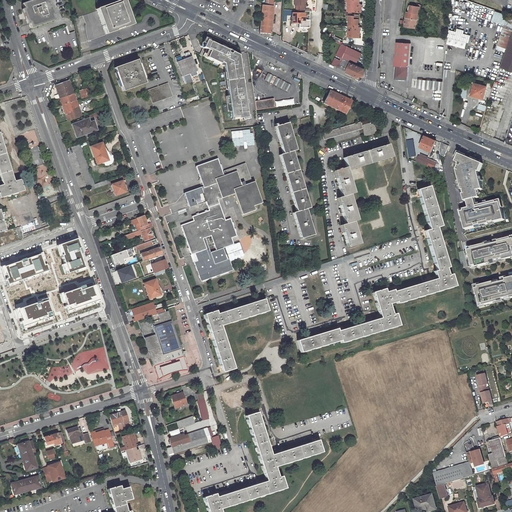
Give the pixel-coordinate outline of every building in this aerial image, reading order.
[(55,20),(48,0),(31,0),(22,3),(31,28),(55,20)] [(89,40),(131,25),(128,16),(127,17),(121,0),(98,8),(99,10),(84,15),(86,24),(86,28),(89,40)] [(295,0),(296,6),(295,11),(303,11),(303,9),(303,7),(305,7),(305,0),(295,0)] [(348,0),(348,11),(359,12),(359,0),(348,0)] [(272,3),(266,2),(266,3),(264,3),(264,2),(261,1),(260,5),(262,5),(259,33),(270,34),(272,3)] [(408,6),(406,18),(406,21),(402,21),(402,26),(415,28),(419,7),(408,6)] [(504,47),(507,48),(511,32),(511,16),(495,10),(492,20),(504,24),(497,45),(504,47)] [(304,20),(304,14),(294,13),(294,12),(291,12),(291,23),(299,23),(298,28),(308,28),(309,20),(304,20)] [(358,26),(359,15),(353,14),(353,16),(349,16),(348,26),(358,26)] [(53,30),(49,31),(57,54),(79,46),(76,31),(71,33),(68,26),(53,32),(53,30)] [(347,37),(357,37),(358,26),(348,26),(347,37)] [(468,42),(470,35),(463,33),(464,30),(457,28),(456,31),(449,29),(447,37),(448,37),(466,42),(468,42)] [(511,32),(500,66),(511,70),(511,32)] [(465,48),(466,42),(448,37),(447,43),(465,48)] [(410,43),(395,41),(394,56),(391,78),(405,80),(410,43)] [(221,48),(207,42),(203,50),(200,56),(207,59),(221,65),(222,64),(224,65),(225,67),(225,74),(227,73),(229,90),(228,90),(229,97),(231,112),(232,121),(240,120),(247,119),(246,103),(245,102),(243,103),(243,98),(245,98),(244,89),(241,69),(239,69),(238,65),(240,65),(239,56),(236,54),(232,53),(221,48)] [(352,60),(357,62),(360,52),(345,47),(342,58),(351,61),(352,60)] [(191,59),(178,64),(183,79),(197,74),(191,59)] [(345,65),(340,64),(340,68),(357,76),(364,74),(364,69),(346,61),(345,65)] [(118,74),(123,87),(121,88),(123,93),(125,92),(145,85),(137,62),(116,69),(115,69),(116,74),(118,74)] [(262,71),(259,78),(264,81),(268,74),(262,71)] [(269,84),(273,77),(268,74),(264,81),(269,84)] [(276,78),(272,85),(277,88),(281,81),(276,78)] [(74,93),(69,81),(56,86),(59,94),(55,95),(56,99),(60,98),(74,93)] [(281,81),(277,88),(283,91),(286,84),(281,81)] [(472,95),(484,99),(488,87),(476,83),(472,95)] [(288,94),(292,87),(286,84),(283,91),(288,94)] [(168,86),(148,93),(152,105),(172,98),(168,86)] [(87,89),(80,91),(83,99),(89,96),(87,89)] [(324,104),(345,114),(351,102),(330,92),(324,104)] [(76,101),(74,93),(60,98),(63,106),(76,101)] [(256,111),(274,109),(273,100),(255,102),(256,111)] [(76,101),(63,106),(66,114),(68,121),(72,120),(82,116),(76,101)] [(485,111),(478,109),(476,116),(483,118),(485,111)] [(89,119),(72,125),(77,137),(97,130),(94,122),(91,123),(89,119)] [(361,122),(321,134),(324,141),(363,129),(361,122)] [(310,208),(292,152),(296,150),(287,123),(274,127),(283,154),(278,155),(296,212),(292,213),(300,239),(314,235),(306,209),(310,208)] [(378,133),(375,124),(370,125),(370,123),(363,125),(365,137),(378,133)] [(241,130),(230,131),(230,139),(242,138),(241,130)] [(5,131),(0,132),(0,176),(2,185),(0,185),(0,232),(10,229),(4,208),(1,209),(0,205),(0,198),(29,190),(25,178),(18,180),(5,131)] [(425,136),(420,147),(425,149),(424,150),(426,151),(427,152),(428,150),(432,152),(436,141),(425,136)] [(408,157),(415,156),(412,139),(405,141),(408,157)] [(104,144),(92,147),(98,165),(104,166),(105,167),(107,168),(109,167),(111,167),(112,166),(114,164),(115,163),(115,161),(115,159),(115,157),(114,155),(113,156),(109,150),(106,151),(104,144)] [(95,185),(80,145),(73,147),(88,187),(95,185)] [(393,158),(389,145),(378,148),(377,147),(374,148),(374,150),(359,154),(359,153),(355,154),(356,155),(344,159),(347,168),(334,172),(337,183),(336,183),(337,187),(338,187),(342,198),(337,199),(341,210),(339,211),(340,215),(342,214),(345,225),(340,227),(344,238),(342,238),(343,242),(345,242),(347,249),(359,246),(353,223),(358,222),(350,195),(355,194),(348,171),(393,158)] [(479,173),(483,165),(459,154),(456,161),(456,162),(459,164),(456,170),(461,191),(463,191),(464,194),(463,195),(464,202),(467,201),(474,199),(479,198),(478,191),(482,190),(478,173),(478,172),(479,173)] [(419,157),(417,162),(435,170),(438,165),(426,160),(425,160),(419,157)] [(217,158),(196,166),(203,185),(202,186),(202,188),(201,189),(206,201),(209,209),(191,215),(193,220),(180,224),(191,254),(207,248),(203,237),(210,235),(216,250),(225,246),(233,243),(231,237),(237,235),(230,217),(225,219),(217,198),(235,192),(242,213),(254,209),(253,204),(261,201),(254,181),(252,182),(241,186),(235,170),(226,174),(223,175),(221,168),(223,168),(220,159),(218,160),(217,158)] [(252,182),(244,161),(224,169),(226,174),(235,170),(241,186),(252,182)] [(183,193),(199,187),(193,170),(165,180),(176,212),(189,207),(183,193)] [(83,194),(115,183),(113,178),(95,185),(88,187),(81,189),(83,194)] [(124,182),(113,186),(116,196),(127,193),(124,182)] [(202,188),(202,186),(199,187),(183,193),(189,207),(206,201),(201,189),(202,188)] [(337,330),(297,341),(300,353),(341,341),(342,344),(400,327),(396,315),(394,316),(390,305),(397,303),(397,305),(454,288),(451,276),(448,277),(446,269),(448,268),(436,229),(440,227),(428,187),(417,191),(429,231),(424,232),(436,272),(434,272),(437,280),(394,293),(393,291),(387,293),(386,290),(373,294),(381,319),(338,332),(337,330)] [(474,199),(467,201),(469,208),(463,210),(464,212),(461,213),(462,220),(465,230),(504,220),(500,203),(496,204),(496,202),(476,207),(474,199)] [(138,223),(134,224),(137,232),(138,231),(141,230),(153,226),(151,224),(147,225),(144,217),(137,219),(138,223)] [(143,235),(145,242),(153,239),(150,231),(154,230),(153,226),(141,230),(143,235)] [(136,237),(140,236),(138,231),(137,232),(130,234),(132,238),(134,237),(134,239),(137,238),(136,237)] [(207,248),(191,254),(200,280),(232,268),(225,246),(216,250),(210,235),(203,237),(207,248)] [(463,253),(467,269),(471,268),(475,267),(476,268),(490,264),(490,263),(494,261),(498,260),(502,259),(502,261),(511,258),(511,239),(511,237),(497,241),(497,243),(493,244),(491,245),(485,247),(485,245),(469,249),(470,251),(467,252),(463,253)] [(79,238),(58,245),(65,264),(61,265),(65,274),(87,267),(80,248),(82,247),(79,238)] [(135,247),(137,251),(153,246),(152,241),(135,247)] [(160,248),(138,256),(139,259),(142,258),(143,261),(163,255),(160,248)] [(45,252),(1,267),(8,287),(25,281),(52,272),(45,252)] [(165,261),(159,263),(160,266),(153,269),(155,274),(168,270),(165,261)] [(131,265),(117,271),(121,283),(136,278),(131,265)] [(493,283),(477,287),(478,289),(475,290),(477,298),(478,298),(480,306),(482,305),(483,307),(498,303),(498,301),(506,299),(510,298),(510,299),(511,298),(511,277),(505,280),(506,282),(501,283),(499,283),(493,285),(493,283)] [(156,280),(144,285),(150,300),(160,296),(158,289),(159,288),(156,280)] [(79,288),(58,295),(64,315),(101,302),(95,285),(80,290),(79,288)] [(56,318),(49,298),(45,299),(19,308),(16,309),(23,329),(56,318)] [(215,309),(203,313),(221,371),(232,367),(219,324),(266,310),(262,298),(216,313),(215,309)] [(154,303),(133,310),(137,322),(152,318),(167,313),(166,309),(165,307),(156,310),(154,303)] [(169,312),(167,313),(152,318),(157,335),(145,339),(154,367),(183,357),(169,312)] [(486,377),(477,379),(479,389),(478,389),(480,397),(482,396),(484,406),(493,404),(490,394),(487,395),(485,388),(488,387),(486,377)] [(181,394),(169,398),(173,410),(185,406),(181,394)] [(203,395),(196,396),(202,418),(208,416),(203,395)] [(128,423),(124,412),(109,417),(112,425),(118,423),(119,429),(124,428),(124,425),(128,423)] [(246,416),(266,481),(216,496),(215,493),(204,496),(209,511),(219,511),(221,511),(220,509),(284,488),(280,476),(278,477),(274,467),(321,452),(317,440),(271,455),(257,413),(246,416)] [(177,422),(179,429),(194,424),(192,417),(177,422)] [(78,433),(77,428),(66,432),(68,436),(72,435),(72,437),(69,438),(71,446),(83,442),(84,445),(90,443),(88,435),(82,437),(81,432),(78,433)] [(210,436),(208,429),(183,436),(169,440),(171,447),(210,436)] [(112,443),(108,430),(103,432),(103,431),(100,432),(104,444),(106,443),(107,445),(112,443)] [(62,432),(44,438),(46,446),(53,443),(55,447),(56,447),(56,446),(65,443),(62,432)] [(94,447),(104,444),(100,432),(96,433),(95,432),(90,433),(94,447)] [(132,435),(121,438),(129,464),(140,460),(137,451),(135,452),(133,444),(135,444),(132,435)] [(171,447),(174,455),(212,443),(214,451),(220,449),(217,437),(213,439),(211,439),(210,436),(171,447)] [(505,459),(500,439),(489,442),(493,454),(495,462),(505,459)] [(28,441),(17,445),(25,471),(36,468),(28,441)] [(467,454),(469,463),(432,473),(436,486),(443,483),(473,475),(471,467),(483,464),(480,451),(467,454)] [(491,469),(496,468),(495,462),(493,454),(488,456),(491,469)] [(495,462),(496,468),(507,465),(505,459),(495,462)] [(46,467),(41,469),(46,482),(51,481),(51,483),(56,481),(56,480),(57,479),(64,477),(62,471),(60,471),(59,468),(60,467),(59,463),(52,464),(53,466),(51,466),(51,465),(46,466),(46,467)] [(496,475),(511,470),(511,473),(511,466),(511,465),(492,470),(495,484),(498,483),(496,475)] [(40,487),(37,476),(24,480),(27,491),(40,487)] [(24,480),(11,484),(14,495),(27,491),(24,480)] [(439,498),(447,496),(443,483),(436,486),(439,498)] [(133,511),(133,509),(129,510),(127,500),(135,498),(131,486),(124,488),(123,484),(110,487),(116,511),(133,511)] [(488,485),(472,489),(476,502),(478,502),(480,509),(494,505),(492,498),(491,498),(488,485)] [(431,495),(414,500),(417,511),(427,510),(427,511),(435,509),(431,495)] [(466,511),(464,503),(448,507),(448,511),(467,511),(466,511)]
